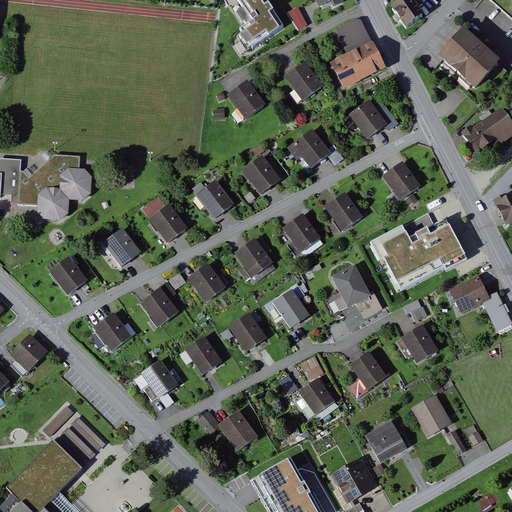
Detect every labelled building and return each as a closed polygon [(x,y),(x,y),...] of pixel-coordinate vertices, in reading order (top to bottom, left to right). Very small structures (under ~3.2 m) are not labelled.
[(247,58),(286,32),(264,0),(226,0),(247,30),(234,38),(247,58)] [(313,0),(320,12),(340,1),(339,0),(313,0)] [(409,0),(391,11),(404,30),(421,19),(409,0)] [(511,0),(491,0),(508,15),(511,18),(511,0)] [(358,24),(336,34),(346,55),(368,44),(358,24)] [(443,58),(476,88),(499,63),(466,33),(443,58)] [(373,47),(330,69),(343,94),(385,72),(373,47)] [(306,105),(324,90),(304,67),(286,82),(306,105)] [(245,122),(265,108),(248,86),(229,100),(245,122)] [(350,118),(367,141),(387,126),(370,103),(350,118)] [(511,128),(500,111),(462,137),(475,157),(511,131),(511,128)] [(294,147),(311,169),(316,164),(328,155),(311,133),(294,147)] [(0,198),(13,199),(12,206),(18,206),(18,212),(37,213),(44,222),(61,223),(69,215),(70,202),(84,203),(91,196),(91,177),(84,169),(80,169),(80,156),(55,154),(40,167),(29,177),(24,171),(21,171),(21,161),(0,160),(0,198)] [(243,172),(262,196),(267,191),(281,180),(263,157),(243,172)] [(384,181),(402,205),(422,190),(404,166),(384,181)] [(197,195),(216,221),(223,216),(234,208),(216,182),(197,195)] [(323,211),(342,234),(362,219),(343,195),(331,204),(323,211)] [(162,197),(143,208),(149,218),(168,207),(162,197)] [(511,199),(497,207),(507,227),(511,224),(511,199)] [(150,223),(167,245),(174,239),(186,230),(169,208),(150,223)] [(282,229),(301,253),(321,238),(302,214),(290,223),(282,229)] [(410,240),(434,227),(431,220),(428,214),(403,227),(410,240)] [(444,269),(446,272),(468,260),(447,220),(434,227),(410,240),(403,227),(371,243),(380,260),(383,259),(400,292),(444,269)] [(103,245),(122,271),(134,261),(141,256),(122,230),(103,245)] [(237,255),(253,278),(273,264),(257,241),(245,250),(237,255)] [(51,275),(69,298),(88,283),(70,260),(51,275)] [(187,281),(206,305),(226,290),(207,266),(187,281)] [(331,279),(346,309),(369,297),(354,268),(331,279)] [(175,290),(186,283),(181,274),(170,281),(175,290)] [(476,279),(450,292),(460,313),(482,302),(487,300),(486,297),(481,288),(476,279)] [(141,306),(159,330),(179,315),(160,291),(148,301),(141,306)] [(511,325),(496,293),(486,297),(487,300),(482,302),(496,332),(511,325)] [(276,308),(290,332),(308,321),(294,297),(276,308)] [(415,322),(428,315),(419,300),(406,307),(415,322)] [(230,330),(249,355),(271,339),(252,313),(230,330)] [(94,331),(112,355),(132,339),(114,315),(94,331)] [(419,365),(439,353),(424,327),(403,340),(419,365)] [(27,372),(28,372),(48,351),(30,334),(10,355),(15,360),(27,372)] [(187,353),(205,381),(225,368),(206,340),(187,353)] [(369,393),(388,380),(371,354),(351,367),(369,393)] [(317,357),(301,364),(309,381),(325,374),(317,357)] [(22,377),(27,372),(15,360),(13,363),(10,365),(22,377)] [(158,399),(159,401),(179,386),(178,384),(183,381),(178,375),(173,379),(161,361),(141,376),(142,377),(135,382),(142,392),(144,390),(152,402),(158,399)] [(0,394),(11,384),(0,372),(0,394)] [(292,380),(284,385),(289,394),(298,389),(292,380)] [(318,418),(336,406),(318,382),(301,394),(318,418)] [(413,411),(430,441),(452,428),(435,399),(413,411)] [(67,409),(44,433),(50,439),(74,415),(67,409)] [(213,410),(198,417),(206,433),(220,426),(213,410)] [(240,454),(258,440),(238,414),(220,428),(240,454)] [(76,424),(103,450),(108,445),(80,419),(76,424)] [(366,435),(380,461),(403,450),(406,448),(392,422),(366,435)] [(93,462),(97,457),(70,430),(65,435),(93,462)] [(58,441),(54,445),(82,472),(86,468),(58,441)] [(0,511),(76,511),(63,499),(59,495),(82,472),(54,445),(53,445),(7,492),(12,496),(3,505),(0,508),(0,511)] [(252,481),(270,511),(320,511),(301,476),(292,459),(252,481)] [(334,476),(349,503),(373,489),(358,462),(334,476)]
